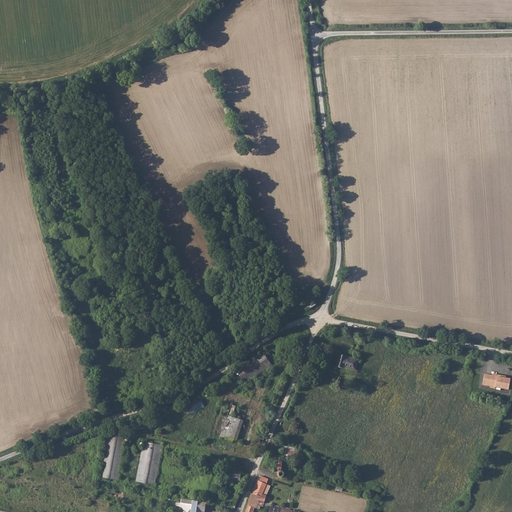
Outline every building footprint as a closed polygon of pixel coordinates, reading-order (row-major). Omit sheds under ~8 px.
[(243,383),(271,366),(262,353),(235,369),(243,383)] [(340,354),(336,365),(342,367),(343,366),(355,370),(358,359),(340,354)] [(510,378),(484,373),(482,384),(508,388),(510,378)] [(188,414),(205,407),(201,397),(193,401),(194,403),(185,407),(188,414)] [(235,441),(242,420),(226,416),(219,436),(235,441)] [(109,431),(104,478),(122,480),(127,438),(115,437),(115,432),(109,431)] [(146,443),(141,482),(159,484),(164,446),(146,443)] [(283,444),(281,457),(294,460),(296,447),(283,444)] [(265,459),(262,466),(267,468),(271,460),(265,459)] [(271,460),(267,468),(270,469),(273,469),(273,476),(275,476),(276,479),(277,480),(278,481),(280,481),(281,481),(282,481),(283,480),(283,478),(283,477),(283,475),(282,474),(281,474),(280,473),(279,471),(279,461),(271,460)] [(258,477),(252,493),(261,495),(263,487),(266,480),(258,477)] [(251,493),(246,503),(247,506),(255,507),(259,508),(259,507),(261,507),(265,495),(261,495),(252,493),(251,493)] [(202,511),(204,503),(179,500),(178,504),(190,506),(189,511),(202,511)]
